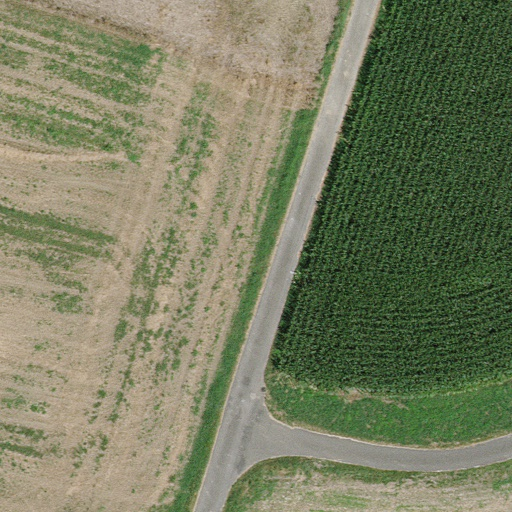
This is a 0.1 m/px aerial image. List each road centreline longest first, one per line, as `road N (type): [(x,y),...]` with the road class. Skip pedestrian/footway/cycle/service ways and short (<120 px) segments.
road 1 (track): [(242,418),(361,0)]
road 2 (track): [(511,445),(485,456),(391,452),(242,418)]
